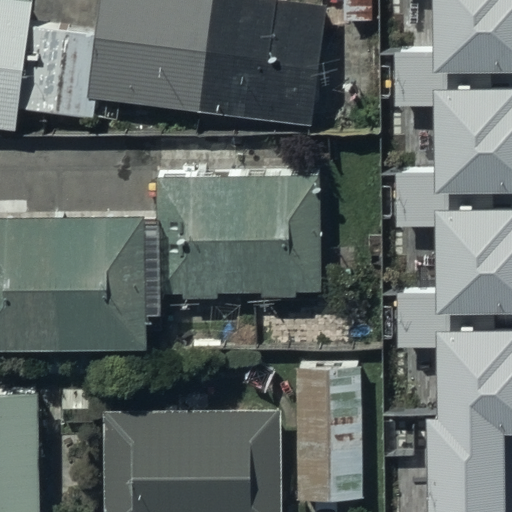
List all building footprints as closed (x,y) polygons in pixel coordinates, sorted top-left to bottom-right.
[(30,0),(0,0),(0,122),(18,125),(21,101),(95,111),(98,91),(315,120),(331,0),(104,0),(101,26),(28,17),(30,0)] [(511,0),(439,0),(440,61),(511,60),(511,0)] [(511,76),(440,78),(441,182),(511,180),(511,76)] [(0,339),(153,338),(152,287),(187,286),(187,292),(221,291),(221,287),(266,286),(266,292),(298,292),(298,285),(325,285),(323,168),(162,171),(163,213),(151,213),(150,205),(0,207),(0,339)] [(511,197),(441,198),(442,302),(511,301),(511,197)] [(433,408),(434,511),(511,511),(511,319),(444,321),(445,408),(433,408)] [(362,359),(300,361),(303,494),(366,492),(362,359)] [(43,511),(42,384),(0,384),(0,511),(43,511)] [(286,511),(285,405),(109,408),(110,511),(286,511)]
